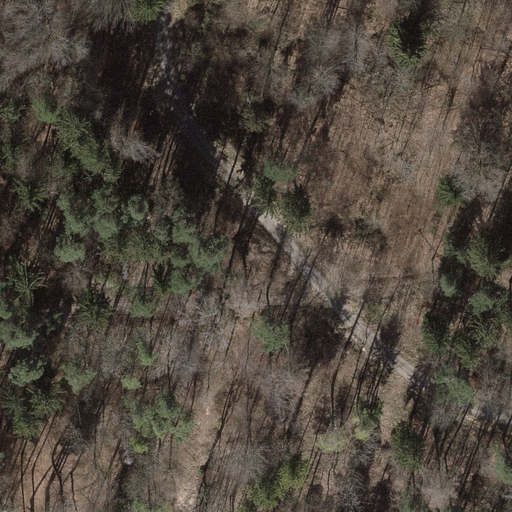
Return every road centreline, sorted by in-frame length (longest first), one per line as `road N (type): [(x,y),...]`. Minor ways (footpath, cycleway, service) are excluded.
road 1 (track): [(327,295),(166,84),(162,0)]
road 2 (track): [(327,295),(0,300)]
road 3 (track): [(511,417),(420,376),(359,334),(327,295)]
